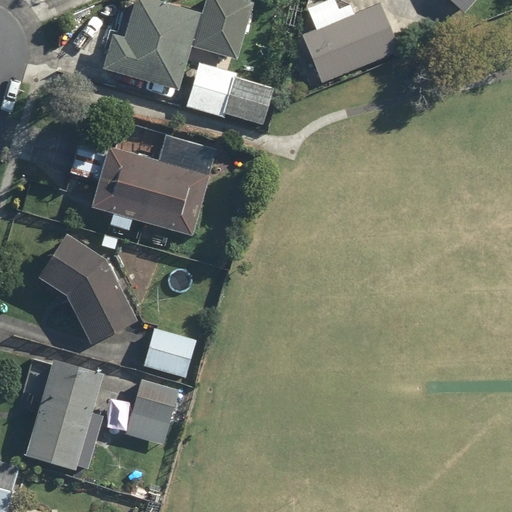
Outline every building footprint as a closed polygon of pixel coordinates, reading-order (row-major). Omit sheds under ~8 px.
[(260,0),(258,0),(208,0),(205,13),(159,0),(138,0),(129,32),(117,28),(104,73),(180,95),(195,45),(242,59),(260,0)] [(451,0),(473,19),(489,0),(451,0)] [(383,1),(305,34),(325,82),(403,49),(383,1)] [(274,88),(236,77),(237,73),(199,62),(186,107),(225,118),(226,114),(263,125),(274,88)] [(184,164),(114,145),(97,204),(117,210),(113,225),(135,230),(139,217),(196,233),(219,149),(191,141),(184,164)] [(71,233),(42,276),(70,294),(94,343),(141,320),(110,258),(71,233)] [(199,339),(151,325),(140,363),(188,377),(199,339)] [(96,411),(108,372),(59,357),(29,453),(89,472),(107,415),(96,411)] [(185,389),(146,378),(130,431),(169,443),(185,389)] [(10,511),(23,465),(0,459),(0,511),(62,511),(57,510),(56,511),(10,511)]
